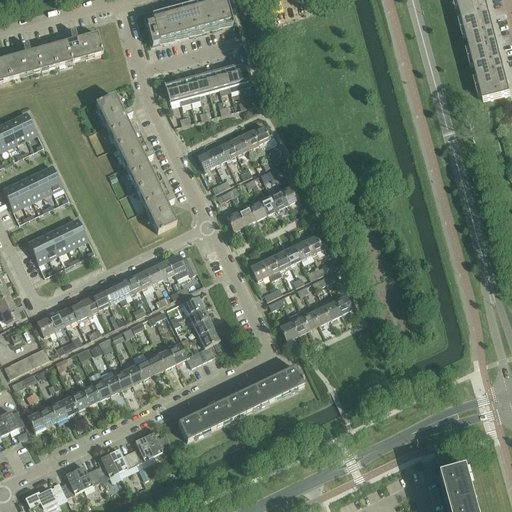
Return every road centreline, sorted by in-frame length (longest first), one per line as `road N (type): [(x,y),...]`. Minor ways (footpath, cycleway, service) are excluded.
road 1 (residential): [(1,489),(278,365),(207,229)]
road 2 (unclassified): [(490,289),(411,0)]
road 3 (residential): [(207,229),(38,312),(0,234)]
road 4 (residential): [(207,229),(140,72)]
road 5 (residential): [(0,35),(123,0)]
